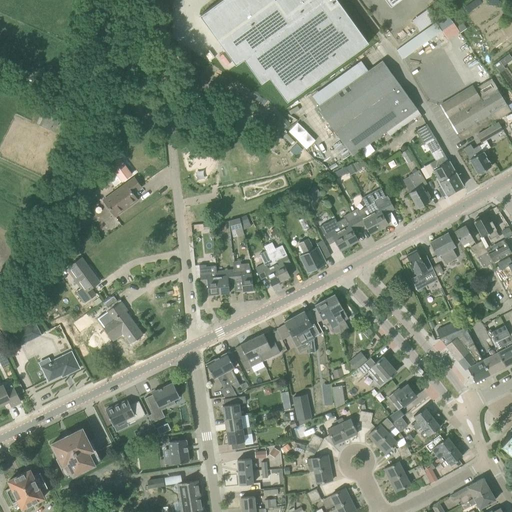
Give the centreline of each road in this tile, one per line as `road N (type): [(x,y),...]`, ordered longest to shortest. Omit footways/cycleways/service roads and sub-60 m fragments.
road 1 (unclassified): [(477,198),(352,0)]
road 2 (tertiary): [(0,439),(192,347)]
road 3 (residential): [(338,274),(459,412)]
road 4 (residential): [(474,401),(354,266)]
road 5 (residential): [(217,511),(192,347)]
road 6 (tertiary): [(192,347),(338,274)]
road 7 (tertiary): [(354,266),(477,198)]
